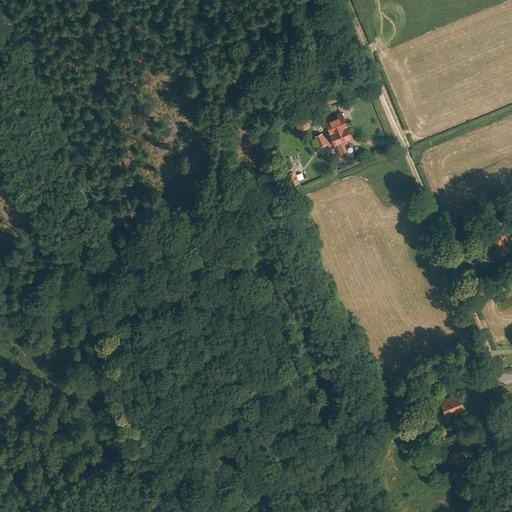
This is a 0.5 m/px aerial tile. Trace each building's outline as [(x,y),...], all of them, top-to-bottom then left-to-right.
[(309,126),(302,108),(290,113),(298,131),(309,126)] [(328,130),(335,146),(352,139),(345,123),(340,111),(323,118),(328,130)] [(327,144),(323,133),(315,136),(319,147),(327,144)] [(487,235),(495,254),(511,246),(511,230),(510,226),(487,235)] [(457,393),(439,400),(446,416),(463,409),(457,393)] [(444,427),(435,430),(440,441),(449,438),(444,427)] [(450,449),(455,462),(476,454),(472,444),(463,448),(461,445),(450,449)]
